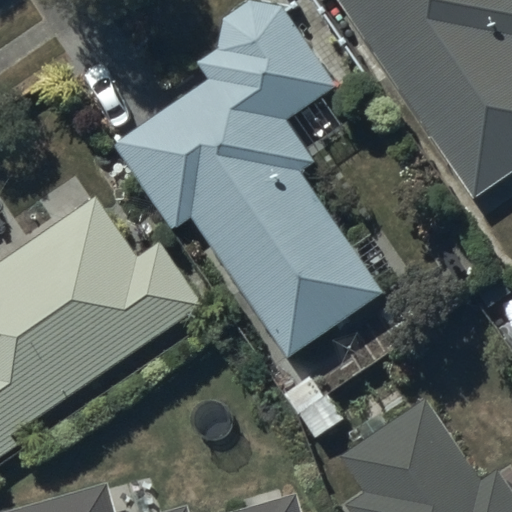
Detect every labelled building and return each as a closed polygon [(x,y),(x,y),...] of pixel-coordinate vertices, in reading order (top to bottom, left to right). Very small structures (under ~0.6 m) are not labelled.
[(511,0),(330,0),(474,212),(511,186),(511,0)] [(287,22),(254,17),(224,36),(219,65),(199,78),(209,93),(114,157),(174,246),(194,232),(292,376),(391,310),(310,191),(323,183),(291,135),(341,102),(287,22)] [(0,474),(21,460),(15,452),(210,321),(163,252),(142,266),(101,206),(0,274),(0,474)] [(432,413),(344,472),(365,504),(353,511),(511,511),(511,495),(503,482),(486,493),(432,413)] [(110,511),(107,497),(54,511),(301,511),(300,506),(280,511),(110,511)]
